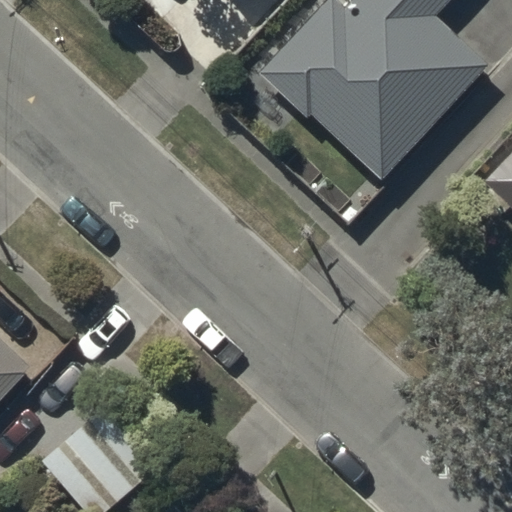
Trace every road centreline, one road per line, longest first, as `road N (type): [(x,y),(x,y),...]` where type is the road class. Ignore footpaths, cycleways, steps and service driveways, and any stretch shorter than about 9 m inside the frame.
road 1 (residential): [(0,82),(272,337)]
road 2 (residential): [(511,84),(272,337)]
road 3 (residential): [(272,337),(463,511)]
